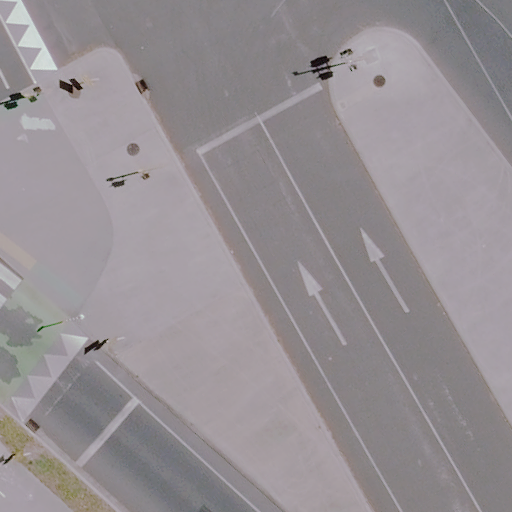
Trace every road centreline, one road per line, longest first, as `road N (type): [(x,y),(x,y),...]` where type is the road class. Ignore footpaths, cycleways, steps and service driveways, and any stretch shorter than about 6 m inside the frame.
road 1 (secondary): [(485,511),(202,0)]
road 2 (secondary): [(197,511),(0,336)]
